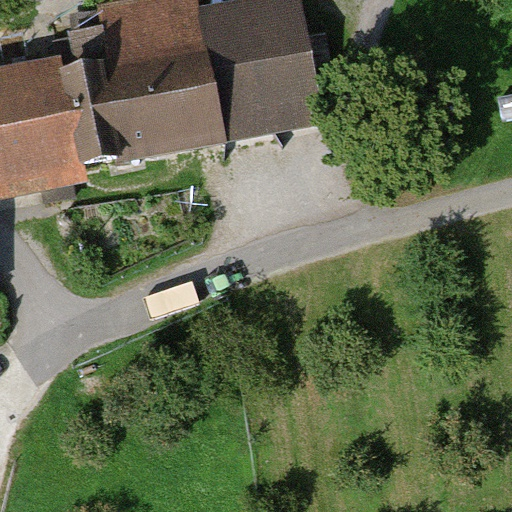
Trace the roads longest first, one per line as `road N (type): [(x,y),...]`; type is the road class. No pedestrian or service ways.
road 1 (track): [(0,253),(77,338),(220,277),(358,231)]
road 2 (track): [(390,0),(354,73),(358,231)]
road 3 (track): [(358,231),(511,194)]
